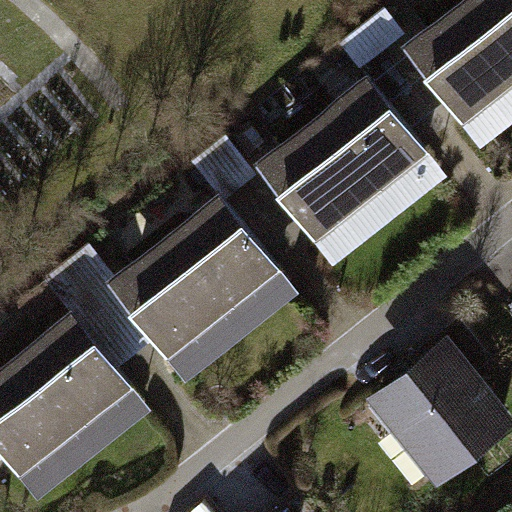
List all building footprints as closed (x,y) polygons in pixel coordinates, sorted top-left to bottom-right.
[(511,0),(483,0),(409,57),(454,116),(511,71),(511,0)] [(387,16),(350,37),(363,60),(400,39),(387,16)] [(376,88),(261,176),(306,235),(422,147),(376,88)] [(229,208),(114,297),(159,355),(274,267),(229,208)] [(80,303),(115,279),(95,250),(60,274),(80,303)] [(82,323),(0,386),(0,453),(12,470),(128,382),(82,323)] [(511,418),(455,334),(360,398),(420,486),(511,424),(511,418)]
